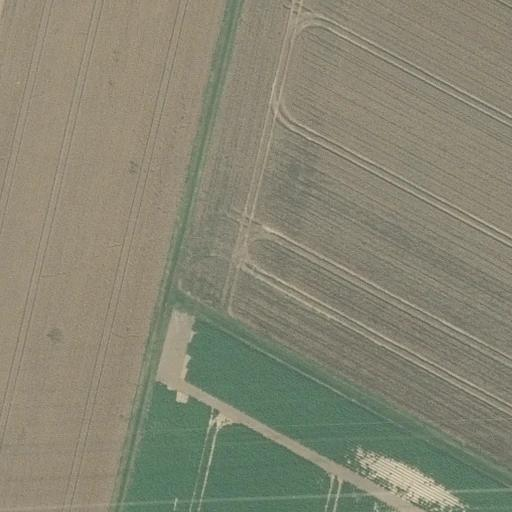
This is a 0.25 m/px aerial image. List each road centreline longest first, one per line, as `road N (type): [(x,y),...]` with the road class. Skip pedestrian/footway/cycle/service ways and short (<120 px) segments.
road 1 (track): [(230,0),(109,511)]
road 2 (track): [(154,307),(511,487)]
